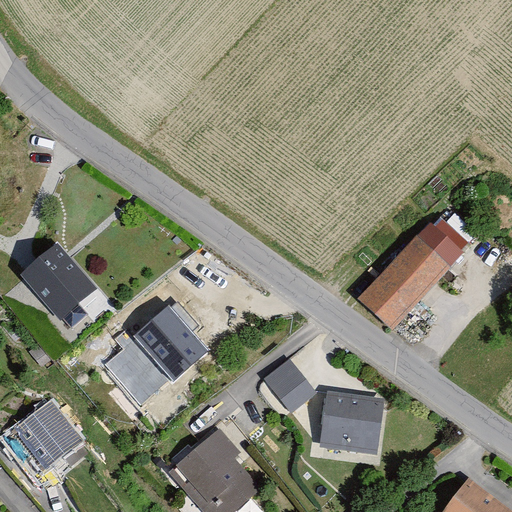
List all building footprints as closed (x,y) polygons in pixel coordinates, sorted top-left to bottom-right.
[(434,221),(361,300),(394,330),(467,252),(434,221)] [(62,243),(23,276),(61,321),(100,289),(62,243)] [(169,306),(135,336),(176,381),(210,352),(169,306)] [(132,342),(105,367),(142,406),(169,381),(132,342)] [(286,368),(261,386),(284,419),(310,401),(286,368)] [(379,408),(321,400),(314,451),(371,459),(379,408)] [(46,407),(4,439),(33,475),(55,458),(65,471),(84,456),(46,407)] [(213,434),(167,473),(180,488),(175,493),(191,511),(233,511),(252,497),(225,465),(233,458),(213,434)] [(497,511),(462,486),(442,511),(497,511)]
